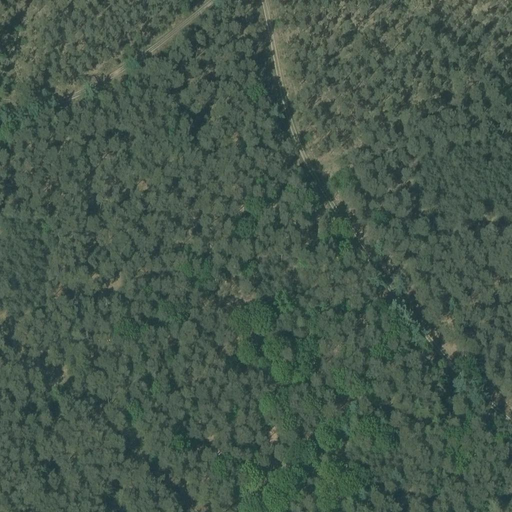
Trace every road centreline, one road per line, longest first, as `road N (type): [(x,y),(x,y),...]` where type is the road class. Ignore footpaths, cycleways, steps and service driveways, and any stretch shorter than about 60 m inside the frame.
road 1 (track): [(262,0),(287,110),(315,176),(424,331),(511,424)]
road 2 (track): [(193,511),(91,407),(0,330)]
road 3 (track): [(216,0),(134,67),(0,120)]
